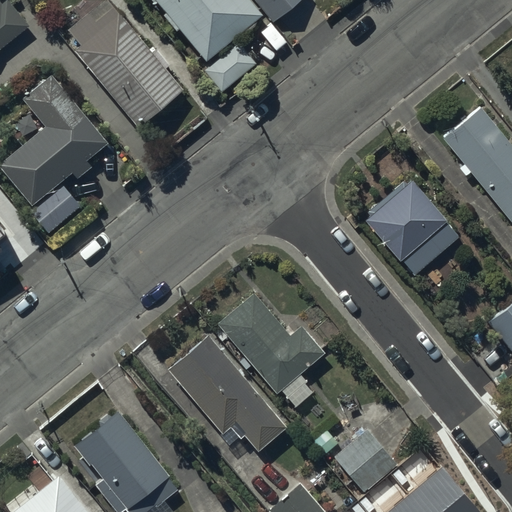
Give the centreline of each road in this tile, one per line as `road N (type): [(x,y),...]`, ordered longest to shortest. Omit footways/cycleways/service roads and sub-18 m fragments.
road 1 (residential): [(511,471),(259,162)]
road 2 (residential): [(259,162),(0,378)]
road 3 (residential): [(458,0),(259,162)]
